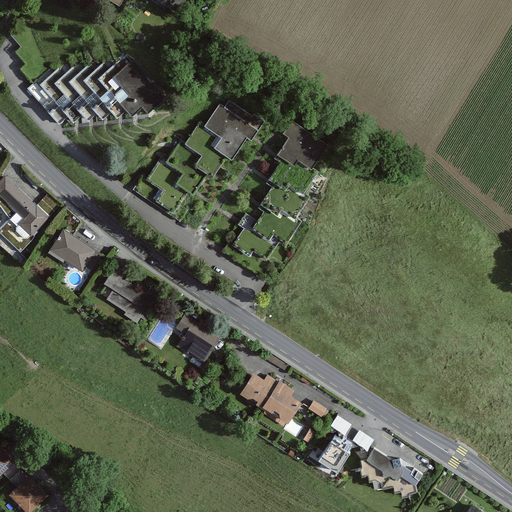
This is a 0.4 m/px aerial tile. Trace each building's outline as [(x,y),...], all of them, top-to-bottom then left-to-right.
[(169,0),(148,0),(164,9),(169,0)] [(138,115),(158,100),(129,60),(124,63),(121,58),(113,64),(110,58),(99,66),(95,60),(86,66),(82,61),(72,68),(67,61),(26,91),(52,127),(62,120),(66,125),(76,118),(80,124),(90,117),(94,123),(104,116),(108,121),(117,115),(121,120),(134,110),(138,115)] [(222,109),(216,105),(200,127),(196,125),(181,144),(177,141),(163,161),(160,160),(144,181),(157,190),(149,201),(168,215),(182,195),(186,198),(201,177),(206,180),(221,160),(224,162),(241,139),(247,143),(262,121),(252,114),(249,117),(227,101),(222,109)] [(283,138),(270,157),(276,161),(261,181),(268,186),(254,207),(261,212),(246,233),(241,229),(228,247),(245,259),(249,252),(263,262),(277,242),(282,246),(298,223),(292,218),(307,198),(301,193),(313,176),(306,170),(321,149),(285,124),(277,135),(283,138)] [(46,217),(1,176),(0,177),(0,200),(14,213),(0,228),(0,238),(17,255),(33,238),(30,235),(46,217)] [(57,264),(59,262),(76,273),(80,266),(86,270),(96,256),(59,230),(43,254),(57,264)] [(158,294),(112,267),(100,287),(108,291),(102,302),(141,324),(158,294)] [(180,347),(208,366),(221,346),(193,328),(180,347)] [(267,380),(257,373),(244,394),(270,410),(267,414),(286,425),(289,420),(294,424),(307,403),(294,395),(297,390),(270,374),(267,380)] [(332,411),(317,402),(312,410),(327,419),(332,411)] [(358,439),(338,428),(324,452),(345,463),(358,439)] [(317,433),(311,430),(306,440),(312,443),(317,433)] [(18,461),(0,444),(0,480),(0,481),(18,461)] [(409,470),(404,467),(404,460),(396,460),(378,449),(371,459),(364,459),(366,467),(362,469),(364,475),(373,475),(373,480),(381,479),(384,481),(384,485),(387,487),(398,484),(399,490),(405,489),(407,491),(406,496),(414,497),(414,493),(420,494),(422,490),(420,485),(424,478),(422,473),(417,469),(409,470)] [(34,511),(51,495),(32,476),(13,495),(29,511),(34,511)]
